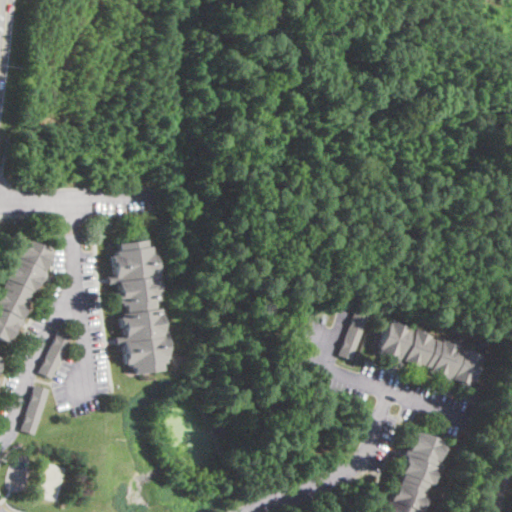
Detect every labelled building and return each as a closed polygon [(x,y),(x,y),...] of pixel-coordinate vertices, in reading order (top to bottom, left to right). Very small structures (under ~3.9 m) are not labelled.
[(21,238),(34,244),(46,250),(45,252),(47,253),(36,276),(37,277),(29,293),(26,292),(21,302),(23,303),(5,343),(0,340),(0,282),(2,278),(0,277),(0,272),(2,268),(4,269),(6,264),(0,260),(0,258),(3,252),(10,256),(14,248),(11,247),(15,238),(20,241),(21,238)] [(138,239),(139,247),(142,246),(143,253),(147,253),(154,300),(147,301),(148,308),(153,308),(154,312),(155,312),(159,333),(158,333),(158,337),(162,336),(165,355),(159,356),(160,363),(156,364),(157,370),(131,374),(130,366),(127,367),(126,364),(122,364),(120,353),(122,353),(121,344),(114,345),(113,338),(121,336),(120,327),(117,328),(115,318),(118,317),(117,313),(122,312),(121,304),(116,305),(115,302),(114,302),(112,292),(115,292),(114,283),(104,285),(103,277),(110,275),(109,266),(107,267),(106,256),(111,255),(110,251),(114,250),(113,243),(138,239)] [(366,316),(350,361),(337,356),(353,311),(366,316)] [(387,322),(404,329),(406,323),(414,326),(412,330),(427,336),(427,339),(437,343),(438,341),(446,344),(447,343),(453,345),(454,342),(462,345),(461,348),(478,355),(478,357),(480,358),(470,384),(468,384),(467,387),(458,384),(458,383),(449,379),(446,386),(439,383),(441,377),(436,375),(435,376),(426,373),(428,368),(417,364),(415,369),(405,365),(405,364),(401,362),(399,368),(391,365),(393,358),(384,355),(384,357),(375,353),(377,349),(374,348),(384,323),(386,324),(387,322)] [(53,369),(49,378),(37,372),(56,330),(69,336),(53,369)] [(46,389),(33,434),(19,430),(32,385),(46,389)] [(415,432),(427,437),(440,442),(440,443),(444,445),(440,454),(439,453),(435,462),(443,465),(440,473),(433,470),(431,475),(432,475),(429,485),(425,484),(421,494),(425,496),(419,510),(423,511),(382,511),(384,508),(382,507),(389,492),(392,484),(395,485),(399,475),(396,474),(401,460),(400,459),(410,432),(414,434),(415,432)]
